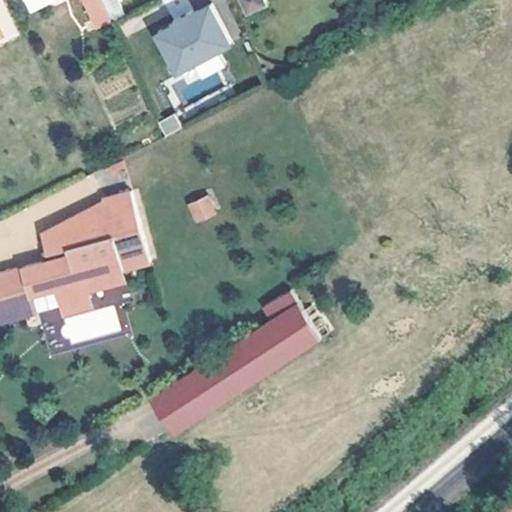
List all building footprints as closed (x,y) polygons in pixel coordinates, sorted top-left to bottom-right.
[(109,11),(103,0),(83,0),(92,18),(109,11)] [(116,0),(103,0),(109,11),(113,23),(124,18),(116,0)] [(188,0),(176,0),(166,4),(172,19),(193,11),(188,0)] [(237,0),(245,16),(266,7),(263,0),(237,0)] [(214,8),(195,16),(194,14),(173,23),(174,26),(158,33),(177,73),(232,48),(214,8)] [(176,114),(158,120),(163,135),(182,129),(176,114)] [(185,205),(196,224),(218,211),(207,192),(185,205)] [(153,266),(129,197),(103,205),(103,209),(45,244),(55,270),(27,280),(37,307),(62,297),(77,321),(84,319),(83,316),(96,308),(93,299),(118,289),(115,280),(126,275),(153,266)] [(115,280),(118,289),(130,285),(126,275),(115,280)] [(297,285),(267,303),(276,318),(156,393),(177,433),(328,333),(297,285)] [(71,323),(77,321),(62,297),(71,323)] [(83,316),(84,319),(98,314),(96,308),(83,316)]
